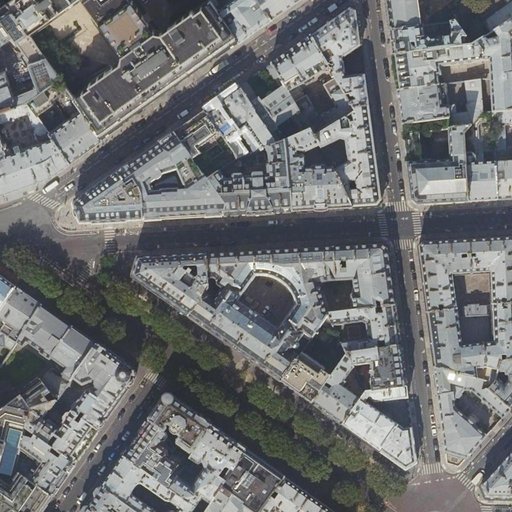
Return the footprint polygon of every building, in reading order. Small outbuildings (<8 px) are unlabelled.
[(45,57),(30,37),(6,2),(3,0),(0,0),(0,44),(12,36),(30,62),(45,57)] [(88,84),(90,86),(74,97),(103,138),(125,122),(123,119),(165,89),(214,54),(217,57),(239,41),(210,0),(209,0),(194,11),(192,9),(160,32),(153,31),(131,0),(8,0),(6,2),(30,37),(81,0),(82,0),(121,53),(120,61),(88,84)] [(210,0),(239,41),(240,40),(240,41),(249,34),(254,30),(263,24),(263,25),(273,17),(260,0),(231,0),(223,6),(218,0),(210,0)] [(260,0),(273,17),(288,6),(296,0),(260,0)] [(385,0),(386,4),(390,31),(413,28),(409,0),(422,0),(440,24),(449,23),(455,23),(456,22),(439,0),(385,0)] [(511,0),(507,0),(509,3),(484,22),(492,33),(511,19),(511,0)] [(310,36),(328,67),(335,78),(352,108),(369,106),(365,75),(345,78),(343,68),(342,58),(361,45),(357,11),(350,7),(330,22),(310,36)] [(479,15),(460,29),(471,46),(472,46),(492,33),(484,22),(479,15)] [(511,19),(492,33),(472,46),(471,46),(393,56),(396,79),(397,91),(438,86),(437,76),(440,75),(439,67),(489,61),(490,79),(480,80),(481,114),(493,113),(511,111),(511,19)] [(460,29),(455,23),(449,23),(451,34),(448,39),(430,41),(424,34),(422,26),(413,28),(390,31),(391,43),(393,56),(471,46),(460,29)] [(303,83),(313,77),(328,67),(310,36),(291,50),(271,64),(288,92),(303,83)] [(59,77),(45,57),(30,62),(28,63),(36,87),(14,95),(5,71),(0,72),(0,110),(27,101),(59,77)] [(246,82),(239,86),(276,144),(284,141),(288,139),(284,136),(297,126),(291,117),(294,115),(305,132),(309,129),(294,103),(288,92),(271,64),(265,68),(279,89),(261,101),(246,82)] [(67,88),(59,77),(27,101),(35,113),(50,102),(49,101),(53,98),(67,119),(48,132),(70,161),(86,150),(103,138),(74,97),(67,88)] [(314,137),(354,112),(352,108),(335,78),(323,85),(336,106),(319,117),(306,95),(294,103),(309,129),(314,137)] [(445,85),(438,86),(397,91),(400,109),(402,124),(449,118),(449,129),(471,126),(481,114),(480,80),(465,82),(466,105),(467,113),(455,114),(454,106),(447,107),(445,85)] [(224,97),(204,111),(233,153),(236,158),(243,156),(243,151),(232,136),(248,125),(263,148),(266,147),(276,144),(239,86),(224,97)] [(51,175),(70,161),(48,132),(35,113),(27,101),(0,110),(0,187),(2,192),(28,183),(51,175)] [(375,151),(369,106),(352,108),(354,112),(314,137),(319,145),(321,148),(340,139),(345,140),(348,163),(334,171),(352,208),(363,208),(377,207),(382,201),(375,151)] [(193,120),(174,133),(193,160),(204,175),(207,179),(219,171),(234,160),(236,158),(233,153),(204,111),(193,120)] [(511,111),(493,113),(493,123),(495,162),(497,200),(511,199),(511,151),(505,151),(503,125),(511,124),(511,111)] [(493,123),(493,113),(481,114),(471,126),(464,135),(468,201),(482,201),(497,200),(495,162),(476,163),(475,159),(479,154),(478,126),(481,124),(493,123)] [(449,129),(449,118),(402,124),(408,169),(412,200),(418,204),(443,203),(468,201),(464,135),(471,126),(449,129)] [(314,137),(309,129),(305,132),(288,139),(284,141),(290,192),(291,192),(292,212),(316,210),(352,208),(334,171),(332,168),(332,169),(326,169),(325,168),(325,167),(324,166),(323,166),(314,166),(313,167),(312,167),(312,169),(307,169),(304,170),(303,166),(304,166),(305,164),(304,158),(303,156),(302,156),(297,156),(296,151),(304,152),(319,145),(314,137)] [(178,171),(193,160),(174,133),(164,140),(139,158),(118,173),(125,185),(133,180),(140,190),(142,196),(152,193),(151,189),(153,188),(152,183),(156,181),(157,181),(162,177),(162,176),(163,176),(178,171)] [(292,212),(291,192),(290,192),(284,141),(276,144),(266,147),(268,159),(268,164),(266,164),(266,175),(264,175),(263,174),(262,173),(255,173),(254,174),(253,175),(252,176),(244,176),(244,175),(243,175),(242,174),(233,174),(232,175),(231,176),(231,177),(231,179),(228,179),(227,179),(226,178),(225,178),(219,171),(207,179),(226,206),(224,216),(268,213),(292,212)] [(143,220),(142,196),(140,190),(133,180),(125,185),(118,173),(73,205),(77,216),(80,224),(143,220)] [(226,206),(207,179),(204,175),(186,187),(182,189),(182,190),(181,191),(180,191),(180,192),(179,190),(161,191),(161,192),(152,193),(142,196),(143,220),(180,218),(224,216),(226,206)] [(439,240),(423,241),(418,247),(427,313),(457,309),(458,317),(491,315),(491,305),(511,303),(511,236),(503,237),(439,240)] [(353,295),(352,295),(351,296),(353,311),(376,308),(381,307),(395,305),(392,281),(388,249),(382,244),(278,250),(206,254),(208,289),(188,317),(228,345),(281,382),(298,357),(293,353),(289,354),(287,353),(291,347),(293,348),(294,348),(295,349),(298,349),(299,346),(299,345),(297,343),(303,335),(302,333),(303,331),(312,338),(322,324),(327,316),(327,314),(319,284),(328,282),(353,281),(355,295),(353,295)] [(208,289),(206,254),(176,256),(138,258),(132,277),(183,313),(188,317),(208,289)] [(0,275),(5,279),(16,287),(19,282),(3,270),(0,267),(0,275)] [(0,311),(16,287),(5,279),(0,275),(0,311)] [(29,296),(16,287),(0,311),(0,343),(11,351),(42,305),(29,296)] [(511,303),(491,305),(491,315),(492,341),(483,342),(486,367),(498,370),(500,363),(506,361),(511,360),(511,303)] [(0,511),(10,511),(14,510),(16,511),(40,511),(42,510),(52,497),(20,473),(10,486),(6,483),(15,471),(16,471),(19,456),(21,450),(27,429),(32,408),(57,402),(38,376),(73,327),(60,318),(42,305),(11,351),(1,367),(22,396),(0,413),(0,511)] [(398,328),(395,305),(381,307),(382,313),(376,313),(376,308),(353,311),(327,314),(327,316),(333,326),(362,322),(366,324),(368,340),(341,343),(346,353),(380,349),(379,344),(384,343),(385,348),(401,346),(398,328)] [(458,317),(457,309),(427,313),(431,343),(434,368),(477,378),(476,368),(486,367),(483,342),(462,345),(458,317)] [(333,326),(327,316),(322,324),(331,330),(333,327),(333,326)] [(86,337),(73,327),(38,376),(57,402),(72,379),(97,344),(86,337)] [(298,357),(281,382),(297,394),(311,404),(340,364),(309,342),(298,357)] [(116,357),(97,344),(72,379),(83,386),(95,381),(95,386),(85,390),(70,411),(98,431),(113,409),(136,378),(134,370),(116,357)] [(404,367),(401,346),(385,348),(380,349),(346,353),(346,354),(353,366),(368,364),(371,367),(370,367),(370,369),(370,370),(371,371),(369,374),(371,375),(371,379),(370,380),(372,391),(406,387),(404,367)] [(346,354),(340,364),(311,404),(327,415),(342,426),(361,399),(343,386),(345,382),(343,381),(353,367),(353,366),(346,354)] [(500,363),(498,370),(497,372),(505,372),(505,375),(507,375),(508,381),(504,385),(499,381),(501,379),(497,375),(496,378),(494,383),(489,390),(510,410),(511,407),(511,360),(506,361),(500,363)] [(489,381),(477,378),(434,368),(440,413),(443,439),(445,451),(466,458),(475,448),(486,437),(475,427),(465,417),(464,418),(456,410),(455,408),(454,401),(464,390),(471,390),(502,418),(510,410),(489,390),(494,383),(489,381)] [(408,398),(406,387),(372,391),(368,391),(366,392),(361,399),(342,426),(373,447),(406,470),(416,464),(413,440),(412,428),(403,429),(372,407),(375,402),(408,398)] [(142,429),(123,457),(140,469),(143,465),(152,470),(149,473),(153,476),(156,473),(159,475),(155,480),(168,489),(175,479),(171,476),(177,467),(176,466),(166,458),(167,456),(166,452),(158,446),(159,444),(162,446),(165,442),(164,442),(168,437),(166,434),(164,432),(167,429),(166,426),(168,426),(171,428),(170,429),(170,430),(170,432),(171,433),(172,434),(173,434),(174,435),(175,435),(177,434),(175,436),(176,438),(178,441),(176,443),(176,445),(173,449),(188,460),(188,459),(212,425),(211,424),(210,423),(199,416),(198,415),(189,409),(171,396),(165,397),(142,429)] [(32,408),(27,429),(30,432),(36,436),(55,448),(63,454),(75,464),(80,457),(91,442),(98,431),(70,411),(57,430),(42,419),(48,411),(50,411),(57,402),(32,408)] [(191,487),(177,477),(175,479),(168,489),(175,494),(195,508),(202,498),(210,504),(219,492),(247,450),(225,434),(220,431),(220,430),(214,426),(213,426),(212,425),(188,459),(198,465),(201,463),(204,468),(191,487)] [(30,432),(27,429),(21,450),(28,455),(24,460),(19,456),(16,471),(20,473),(52,497),(64,479),(75,464),(63,454),(61,457),(52,451),(55,448),(36,436),(34,439),(32,438),(28,437),(30,432)] [(269,465),(247,450),(219,492),(230,499),(233,495),(244,503),(242,505),(252,511),(260,511),(271,497),(273,493),(285,477),(269,465)] [(458,467),(466,458),(445,451),(447,464),(454,466),(458,467)] [(511,455),(510,454),(481,487),(486,499),(511,499),(511,455)] [(155,480),(140,469),(123,457),(114,469),(101,488),(134,511),(154,511),(131,495),(131,490),(135,485),(139,483),(163,501),(169,503),(169,502),(175,494),(168,489),(155,480)] [(275,500),(271,497),(260,511),(299,511),(311,495),(300,488),(285,477),(273,493),(278,497),(275,500)] [(134,511),(101,488),(88,506),(83,511),(134,511)] [(220,511),(230,499),(219,492),(210,504),(205,511),(220,511)] [(195,508),(175,494),(169,502),(179,509),(177,511),(174,511),(173,510),(168,511),(166,511),(156,511),(155,511),(154,511),(192,511),(195,508)] [(334,511),(329,508),(311,495),(299,511),(334,511)]
